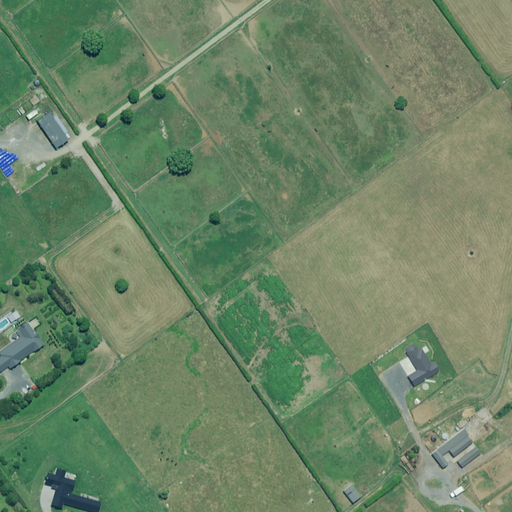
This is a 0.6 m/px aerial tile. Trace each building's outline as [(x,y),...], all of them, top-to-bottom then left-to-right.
[(69,140),(50,113),(38,121),(57,148),(69,140)] [(45,345),(29,322),(17,331),(21,337),(0,351),(0,370),(2,373),(10,367),(11,369),(22,361),(21,361),(36,350),(37,351),(45,345)] [(457,423),(459,426),(457,428),(459,431),(471,422),(469,420),(466,416),(457,423)] [(450,464),(444,456),(469,435),(464,429),(436,451),(433,454),(444,468),(450,464)] [(414,466),(409,460),(403,465),(410,474),(416,469),(414,466)] [(53,488),(58,489),(54,505),(64,508),(66,504),(72,506),(85,509),(84,511),(98,511),(101,502),(72,493),(73,490),(76,480),(66,478),(68,470),(58,468),(56,476),(47,473),(44,482),(54,484),(53,488)] [(362,496),(353,485),(345,491),(354,503),(362,496)]
